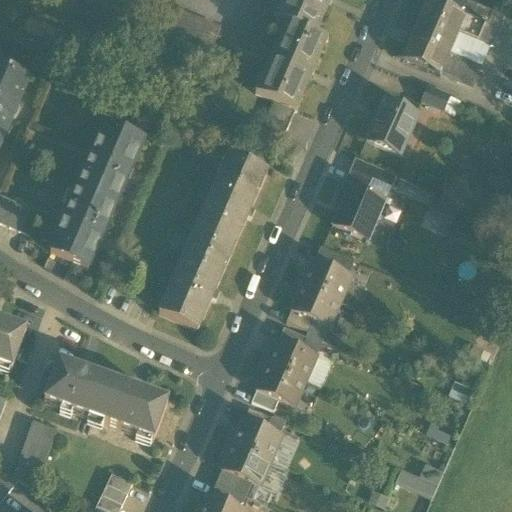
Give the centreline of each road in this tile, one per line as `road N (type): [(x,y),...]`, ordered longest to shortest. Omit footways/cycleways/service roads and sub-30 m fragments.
road 1 (residential): [(387,0),(221,382)]
road 2 (residential): [(0,263),(221,382)]
road 3 (residential): [(221,382),(160,511)]
